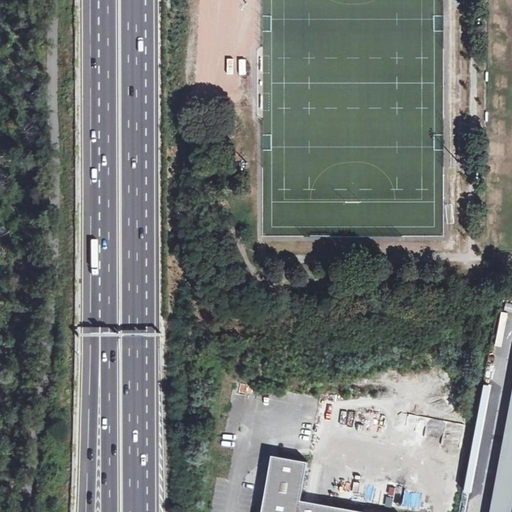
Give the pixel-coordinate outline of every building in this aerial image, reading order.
[(491,72),(491,88),(507,88),(507,71),(491,72)] [(494,126),(510,126),(510,111),(494,111),(494,126)] [(511,228),(501,229),(501,245),(511,244),(511,228)] [(331,432),(336,416),(324,413),(319,429),(331,432)] [(370,511),(301,499),(308,461),(273,454),(262,511),(370,511)]
